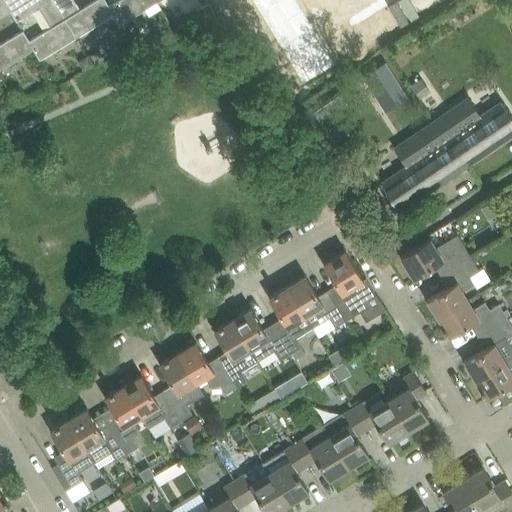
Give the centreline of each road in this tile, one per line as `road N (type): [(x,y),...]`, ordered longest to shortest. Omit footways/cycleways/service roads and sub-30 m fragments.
road 1 (residential): [(476,428),(352,239),(331,233),(1,433)]
road 2 (residential): [(340,511),(476,428)]
